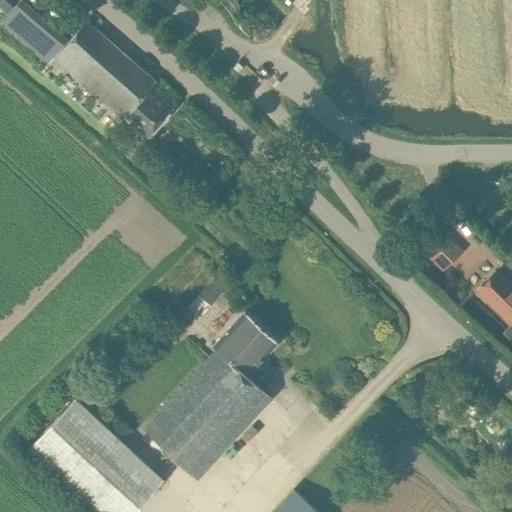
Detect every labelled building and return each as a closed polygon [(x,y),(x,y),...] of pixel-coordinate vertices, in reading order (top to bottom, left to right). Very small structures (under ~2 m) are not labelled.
[(0,0),(0,8),(6,15),(12,8),(13,7),(6,0),(0,0)] [(6,15),(4,17),(0,21),(36,52),(48,38),(12,8),(6,15)] [(51,58),(79,82),(145,138),(172,106),(149,87),(155,80),(84,20),(51,58)] [(420,219),(431,208),(419,194),(407,205),(420,219)] [(436,225),(416,243),(443,271),(462,253),(436,225)] [(511,325),(505,333),(511,340),(511,286),(496,271),(477,291),(511,325)] [(210,305),(223,290),(211,280),(198,295),(210,305)] [(212,346),(215,349),(142,429),(197,478),(271,397),(247,375),(278,341),(244,310),(212,346)] [(75,397),(27,448),(96,511),(133,511),(164,479),(75,397)] [(270,511),(318,511),(293,488),(270,511)]
